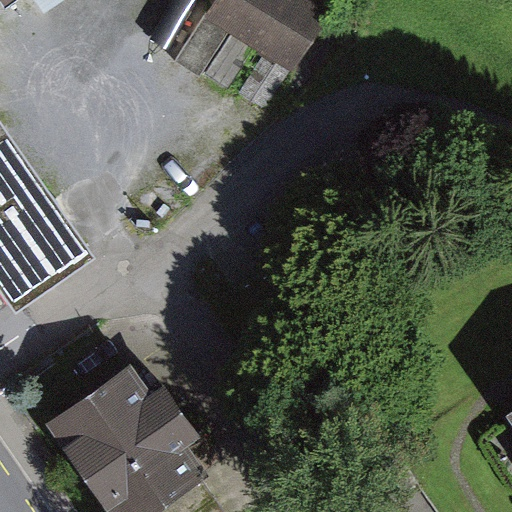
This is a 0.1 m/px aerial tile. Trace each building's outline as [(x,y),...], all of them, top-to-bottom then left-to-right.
[(0,0),(0,278),(22,310),(100,256),(0,113),(0,0)] [(313,48),(234,0),(220,0),(191,48),(280,102),(313,48)] [(163,405),(140,373),(55,433),(111,511),(180,511),(233,475),(177,396),(163,405)] [(511,388),(501,396),(511,410),(511,388)] [(203,511),(235,511),(225,497),(203,511)]
